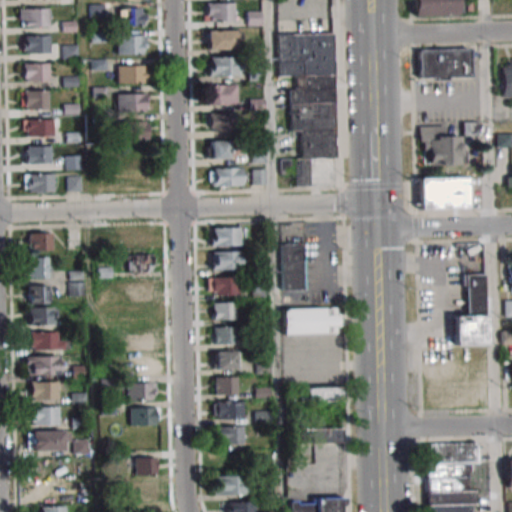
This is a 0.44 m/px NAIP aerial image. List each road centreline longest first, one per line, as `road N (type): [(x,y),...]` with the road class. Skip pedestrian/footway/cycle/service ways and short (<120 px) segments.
road 1 (residential): [(187,511),(171,0)]
road 2 (residential): [(177,210),(374,207)]
road 3 (residential): [(0,214),(177,210)]
road 4 (secondary): [(385,511),(384,368)]
road 5 (secondary): [(384,368),(375,226)]
road 6 (residential): [(371,37),(511,32)]
road 7 (residential): [(375,226),(511,223)]
road 8 (residential): [(384,429),(511,425)]
